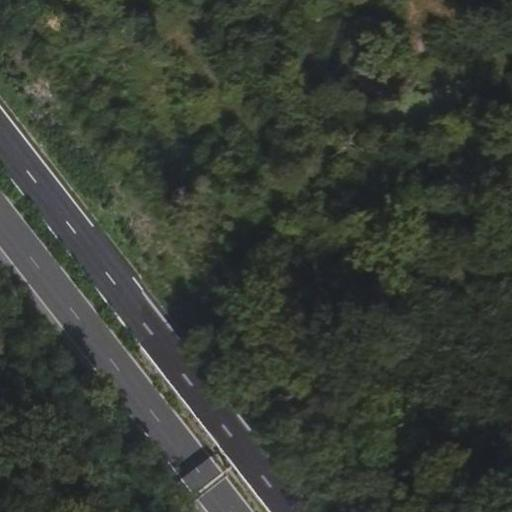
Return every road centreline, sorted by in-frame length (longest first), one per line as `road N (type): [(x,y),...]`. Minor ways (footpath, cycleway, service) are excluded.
road 1 (trunk): [(293,511),(0,135)]
road 2 (trunk): [(0,217),(228,511)]
